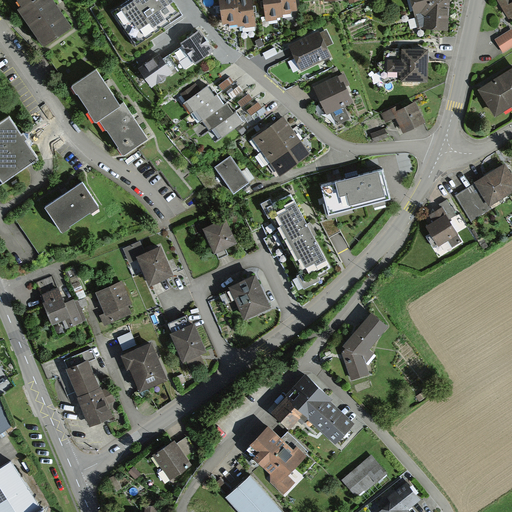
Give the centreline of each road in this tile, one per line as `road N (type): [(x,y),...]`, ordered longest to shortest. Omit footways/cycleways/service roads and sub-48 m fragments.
road 1 (residential): [(401,220),(297,323),(74,473)]
road 2 (residential): [(187,0),(231,52),(332,139),(366,150),(440,148)]
road 3 (residential): [(163,217),(150,197),(79,144),(0,30)]
road 4 (residential): [(307,361),(447,511)]
road 5 (residential): [(181,511),(215,455),(307,361)]
road 6 (tertiary): [(74,473),(0,294)]
road 7 (residential): [(307,361),(388,260),(401,220)]
road 8 (residential): [(476,0),(440,148)]
